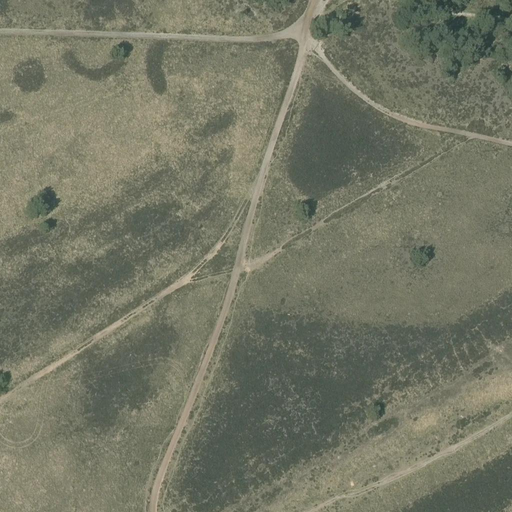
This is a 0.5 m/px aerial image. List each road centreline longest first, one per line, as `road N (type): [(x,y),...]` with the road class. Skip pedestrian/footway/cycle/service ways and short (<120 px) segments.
road 1 (track): [(149,511),(160,464),(235,278),(315,0)]
road 2 (track): [(0,396),(172,290),(208,255),(260,179)]
road 3 (track): [(172,290),(235,278),(470,136)]
road 4 (track): [(308,16),(280,37),(256,41),(0,30)]
road 5 (track): [(306,36),(333,73),(384,112),(511,146)]
